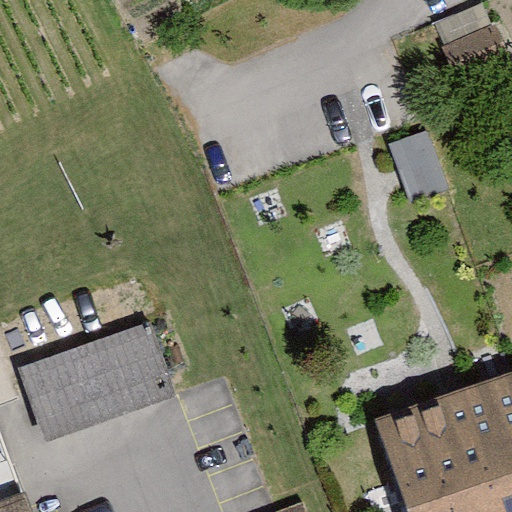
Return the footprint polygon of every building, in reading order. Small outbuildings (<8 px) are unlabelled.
[(459,83),(509,62),(484,6),(435,27),(459,83)] [(410,205),(448,192),(428,133),(390,146),(410,205)] [(141,269),(0,315),(0,328),(38,445),(183,397),(141,269)] [(511,511),(511,375),(510,376),(367,424),(394,511),(511,511)] [(0,511),(25,511),(0,450),(0,511)]
